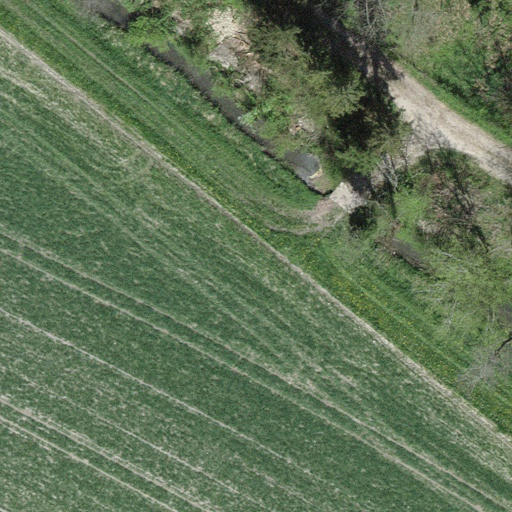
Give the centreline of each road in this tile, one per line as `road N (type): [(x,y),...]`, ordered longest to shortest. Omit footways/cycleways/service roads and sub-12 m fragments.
road 1 (track): [(417,115),(308,236),(9,0)]
road 2 (track): [(271,0),(417,115),(511,158)]
road 3 (track): [(511,404),(308,236)]
